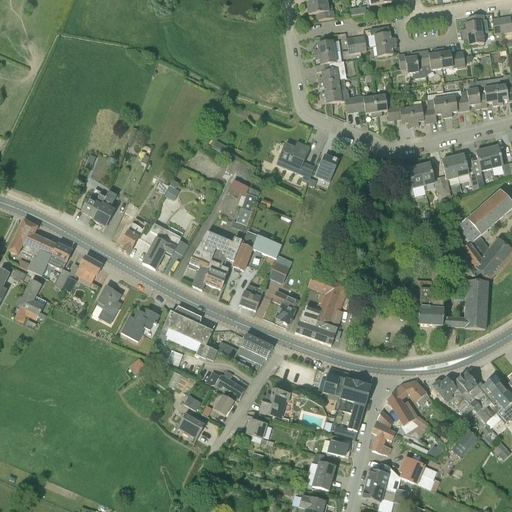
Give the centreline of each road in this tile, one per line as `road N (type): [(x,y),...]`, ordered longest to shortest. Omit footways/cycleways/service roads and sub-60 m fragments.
road 1 (residential): [(283,0),(300,106),(310,118),(389,149),(511,124)]
road 2 (secondary): [(284,341),(0,202)]
road 3 (unclassified): [(185,511),(204,466),(284,341)]
road 4 (residential): [(347,511),(387,369)]
road 5 (secondary): [(387,369),(460,360),(511,333)]
road 6 (residential): [(449,12),(453,39),(403,47),(400,23),(417,17)]
